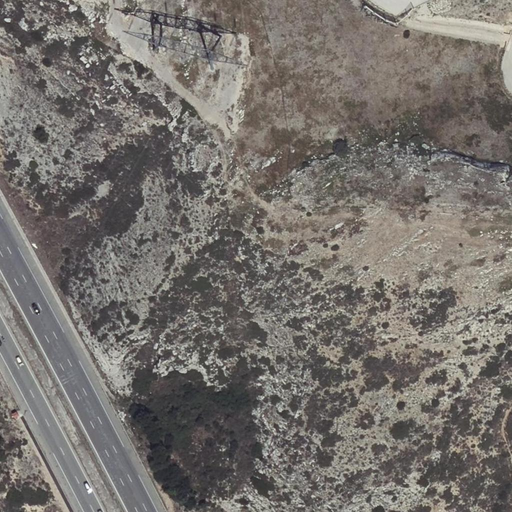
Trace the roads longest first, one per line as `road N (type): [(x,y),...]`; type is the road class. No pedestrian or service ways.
road 1 (motorway): [(139,511),(0,248)]
road 2 (motorway): [(0,337),(91,511)]
